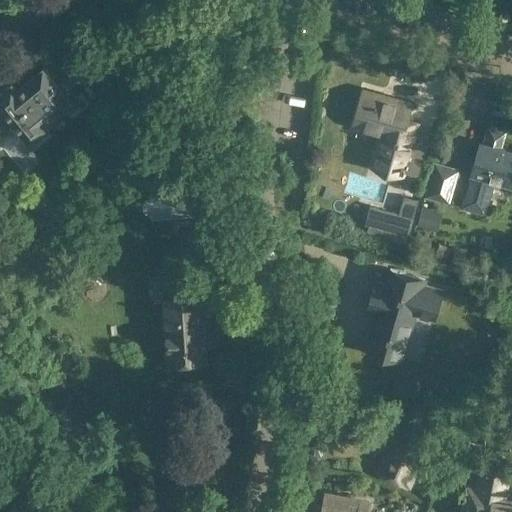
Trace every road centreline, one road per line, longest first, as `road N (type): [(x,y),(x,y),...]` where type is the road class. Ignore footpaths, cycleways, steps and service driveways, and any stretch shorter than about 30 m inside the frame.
road 1 (residential): [(256,511),(285,0)]
road 2 (track): [(0,308),(66,193),(217,0)]
road 3 (residential): [(511,46),(396,0)]
